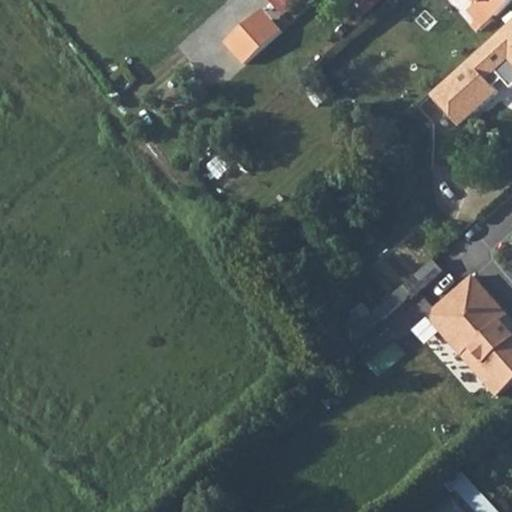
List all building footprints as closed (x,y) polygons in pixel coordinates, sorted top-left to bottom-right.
[(289,0),(271,0),(284,15),(292,8),(287,2),(289,0)] [(361,9),(364,13),(379,0),(359,0),(365,5),(361,9)] [(480,0),(470,10),(484,26),(497,15),(483,0),(480,0)] [(511,0),(477,0),(479,2),(480,0),(483,0),(497,15),(511,0)] [(264,8),(252,19),(272,42),(284,31),(264,8)] [(272,42),(252,19),(227,42),(247,64),(272,42)] [(511,22),(432,93),(461,126),(500,91),(488,78),(497,70),(511,87),(511,86),(511,22)] [(503,77),(497,70),(488,78),(494,85),(503,77)] [(410,106),(429,90),(420,79),(409,88),(414,93),(405,101),(410,106)] [(415,297),(445,271),(435,260),(405,286),(412,294),(415,297)] [(508,318),(472,280),(435,316),(434,329),(474,371),(483,363),(497,378),(488,386),(501,400),(511,389),(511,324),(507,319),(508,318)] [(345,338),(352,346),(412,294),(405,286),(345,338)] [(483,363),(474,371),(488,386),(497,378),(483,363)] [(454,486),(478,511),(506,511),(468,472),(454,486)] [(433,511),(470,511),(452,494),(433,511)]
